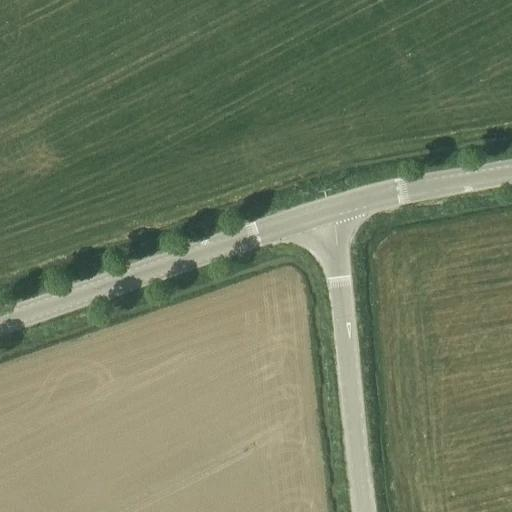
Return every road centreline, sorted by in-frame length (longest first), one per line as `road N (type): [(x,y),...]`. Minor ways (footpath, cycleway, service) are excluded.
road 1 (tertiary): [(332,212),(0,328)]
road 2 (unclassified): [(359,511),(332,212)]
road 3 (tertiary): [(511,172),(332,212)]
